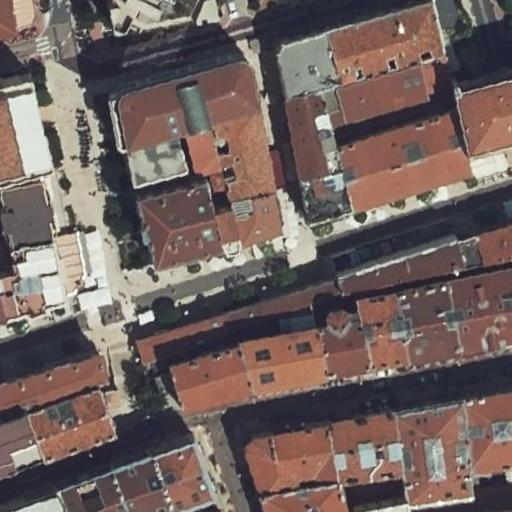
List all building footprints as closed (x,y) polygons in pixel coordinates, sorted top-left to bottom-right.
[(0,0),(0,37),(19,32),(12,0),(0,0)] [(217,0),(106,0),(112,31),(219,11),(217,0)] [(452,84),(439,10),(276,47),(312,205),(475,168),(470,145),(462,117),(452,84)] [(196,53),(106,74),(119,132),(179,118),(210,111),(196,53)] [(511,134),(511,68),(452,84),(470,145),(511,134)] [(0,166),(43,161),(34,120),(45,117),(38,81),(0,89),(0,166)] [(228,187),(273,180),(256,96),(210,111),(228,187)] [(210,111),(179,118),(189,160),(192,173),(206,169),(211,191),(228,187),(210,111)] [(179,118),(119,132),(129,175),(189,160),(179,118)] [(43,161),(0,166),(0,248),(78,237),(67,163),(43,161)] [(150,258),(220,242),(211,191),(206,169),(192,173),(135,185),(150,258)] [(284,227),(273,180),(228,187),(211,191),(220,242),(284,227)] [(511,222),(475,234),(485,270),(511,264),(511,222)] [(475,234),(336,279),(342,298),(357,297),(400,287),(449,278),(485,270),(475,234)] [(89,298),(78,237),(0,250),(0,275),(0,276),(7,313),(89,298)] [(511,264),(485,270),(449,278),(461,348),(511,336),(511,264)] [(449,278),(400,287),(411,355),(461,348),(449,278)] [(336,279),(133,341),(143,374),(170,365),(237,342),(316,323),(358,315),(357,297),(342,298),(336,279)] [(358,315),(368,362),(411,355),(400,287),(357,297),(358,315)] [(358,315),(316,323),(326,372),(368,362),(358,315)] [(316,323),(237,342),(247,390),(326,372),(316,323)] [(237,342),(170,365),(181,405),(247,390),(237,342)] [(109,384),(98,350),(35,371),(47,406),(109,384)] [(154,411),(181,405),(170,365),(143,374),(154,411)] [(35,371),(0,384),(0,423),(31,412),(47,406),(35,371)] [(125,425),(109,384),(47,406),(31,412),(47,454),(125,425)] [(463,399),(396,413),(409,504),(473,506),(463,399)] [(0,472),(47,454),(31,412),(0,423),(0,472)] [(209,435),(0,507),(0,511),(175,511),(229,493),(209,435)]
